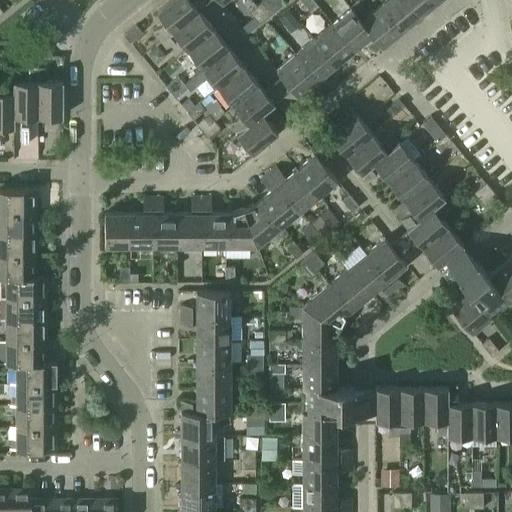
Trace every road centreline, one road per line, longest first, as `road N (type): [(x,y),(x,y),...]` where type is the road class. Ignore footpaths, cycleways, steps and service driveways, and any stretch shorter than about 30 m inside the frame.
road 1 (residential): [(145,458),(136,413),(78,308),(78,184)]
road 2 (residential): [(77,169),(83,57),(97,28),(128,0)]
road 3 (residential): [(78,184),(239,182),(258,167)]
road 4 (residential): [(145,458),(0,468)]
